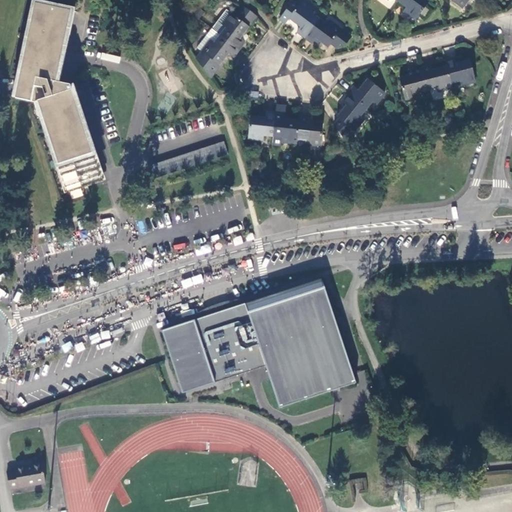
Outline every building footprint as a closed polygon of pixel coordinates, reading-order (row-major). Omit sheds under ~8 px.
[(399,0),(398,2),(406,7),(404,10),(416,18),(429,1),(427,0),(399,0)] [(449,0),(460,8),(466,0),(449,0)] [(296,32),(304,38),(319,18),(310,12),(312,10),(302,1),(299,5),(293,1),(280,19),(286,23),(288,20),(299,28),(296,32)] [(71,11),(35,4),(15,97),(31,102),(36,100),(66,193),(100,181),(70,85),(56,81),(71,11)] [(238,39),(255,17),(250,13),(245,9),(240,6),(232,16),(230,14),(221,25),(224,27),(217,35),(237,50),(243,42),(238,39)] [(225,11),(210,30),(217,35),(224,27),(221,25),(230,14),(225,11)] [(327,24),(319,18),(304,38),(312,43),(315,40),(326,48),(330,43),(336,48),(340,43),(343,46),(349,37),(329,21),(327,24)] [(196,48),(201,52),(209,41),(212,43),(217,35),(210,30),(209,29),(196,48)] [(201,52),(195,59),(199,64),(209,78),(227,54),(231,57),(237,50),(217,35),(212,43),(209,41),(201,52)] [(453,59),(444,61),(445,66),(450,84),(459,82),(460,85),(474,82),(468,60),(454,63),(453,59)] [(436,92),(451,88),(450,84),(445,66),(430,70),(429,65),(421,67),(427,90),(435,88),(436,92)] [(417,92),(427,90),(421,67),(411,70),(413,75),(399,78),(404,100),(418,96),(417,92)] [(353,88),(347,94),(366,109),(371,103),(374,105),(383,93),(367,79),(357,91),(353,88)] [(338,118),(333,125),(343,139),(351,129),(353,130),(363,119),(360,117),(366,109),(347,94),(341,102),(345,105),(336,116),(338,118)] [(284,109),(275,108),(275,115),(272,138),(281,139),(280,142),(296,144),(296,140),(298,122),(283,120),(284,109)] [(263,137),(272,138),(275,115),(265,113),(265,119),(250,117),(247,138),(262,141),(263,137)] [(308,118),(299,117),(298,122),(296,140),(305,142),(305,145),(320,146),(322,124),(307,123),(308,118)] [(149,180),(226,156),(221,143),(146,166),(149,180)] [(265,367),(279,409),(356,383),(322,278),(162,330),(182,394),(215,383),(265,367)] [(44,483),(40,463),(13,468),(13,470),(5,472),(8,489),(44,483)] [(356,489),(366,489),(366,479),(356,479),(356,489)]
